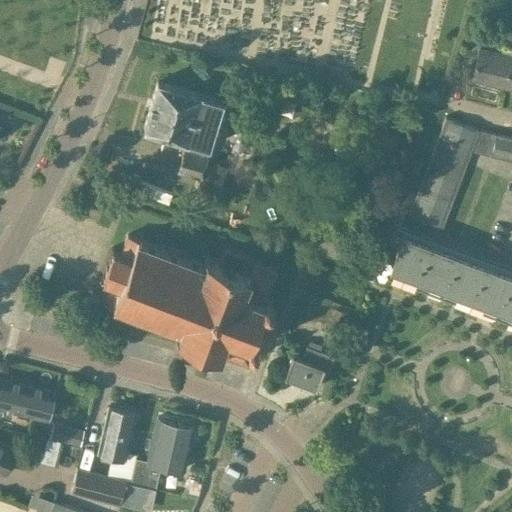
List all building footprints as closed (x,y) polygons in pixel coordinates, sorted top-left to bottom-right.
[(505,86),(511,55),(511,47),(503,45),(501,53),(479,48),(472,78),(489,82),(490,77),(505,81),(504,86),(505,86)] [(157,80),(144,128),(186,140),(178,170),(201,176),(197,187),(220,194),(228,167),(206,161),(224,100),(201,94),(201,93),(157,80)] [(402,126),(407,111),(384,103),(379,119),(402,126)] [(481,129),(461,122),(446,116),(409,215),(410,215),(410,214),(442,226),(441,227),(442,227),(472,148),(481,129)] [(511,136),(481,129),(472,148),(491,153),(490,154),(511,159),(511,136)] [(392,161),(399,136),(388,132),(381,157),(392,161)] [(332,156),(354,162),(360,142),(337,136),(332,156)] [(511,272),(402,231),(393,255),(385,252),(384,251),(377,269),(428,288),(428,287),(427,286),(429,282),(443,287),(441,293),(455,298),(455,297),(454,297),(456,292),(470,297),(468,303),(482,308),(483,307),(482,307),(484,302),(498,307),(495,313),(510,319),(510,318),(509,317),(511,312),(511,272)] [(113,249),(101,278),(110,281),(103,299),(142,314),(141,318),(153,322),(154,319),(178,328),(176,335),(191,340),(190,344),(190,346),(191,348),(192,349),(194,351),(197,352),(198,352),(202,352),(203,351),(204,351),(206,349),(207,347),(221,352),(222,352),(249,362),(254,347),(256,346),(259,340),(265,339),(273,332),(277,322),(276,312),(271,306),(272,306),(274,300),(272,297),(267,295),(266,296),(278,267),(226,247),(220,261),(206,255),(203,262),(138,237),(128,233),(121,252),(113,249)] [(327,330),(342,335),(349,314),(334,309),(327,330)] [(293,354),(285,375),(316,387),(324,366),(329,368),(333,356),(307,346),(303,358),(293,354)] [(0,406),(49,418),(56,391),(0,376),(0,406)] [(109,474),(132,479),(135,462),(137,455),(127,452),(136,411),(110,405),(99,451),(113,455),(109,474)] [(158,417),(148,461),(184,469),(194,425),(158,417)] [(84,428),(71,425),(67,441),(81,445),(84,428)] [(0,471),(6,474),(17,449),(0,441),(0,471)] [(135,462),(132,479),(131,482),(156,488),(160,468),(135,462)] [(71,490),(90,495),(120,503),(126,479),(77,467),(71,490)] [(62,511),(65,504),(54,501),(50,511),(62,511)]
